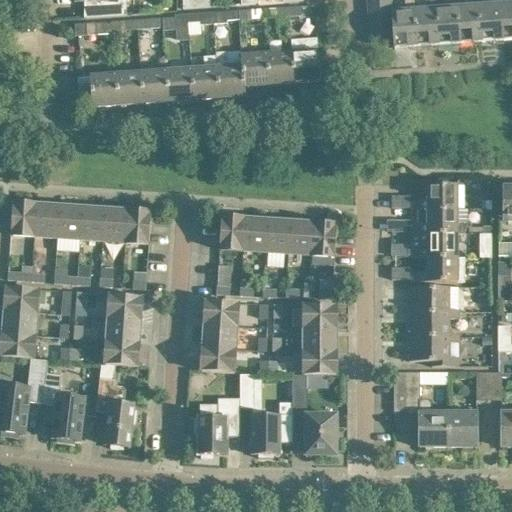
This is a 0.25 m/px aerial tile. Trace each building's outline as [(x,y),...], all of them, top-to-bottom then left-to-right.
[(74,0),(74,3),(86,3),(86,19),(125,15),(125,0),(74,0)] [(393,31),(394,44),(394,49),(416,48),(413,11),(414,11),(413,0),(403,0),(405,12),(391,13),(392,18),(393,31)] [(425,0),(426,10),(414,11),(413,11),(416,48),(437,46),(435,9),(436,9),(435,0),(425,0)] [(446,0),(447,8),(436,9),(435,9),(437,46),(459,45),(457,8),(456,0),(446,0)] [(511,3),(500,5),(502,42),(511,41),(511,3)] [(500,5),(478,6),(480,43),(502,42),(500,5)] [(367,8),(368,20),(392,18),(391,13),(391,6),(367,8)] [(478,6),(457,8),(459,45),(480,43),(478,6)] [(302,8),(289,9),(290,18),(302,17),(302,8)] [(289,9),(264,10),(264,20),(290,18),(289,9)] [(252,11),(238,12),(239,21),(253,20),(252,11)] [(239,21),(238,12),(226,13),(227,22),(239,21)] [(200,15),(187,16),(188,24),(201,23),(200,15)] [(188,24),(187,16),(175,17),(175,20),(176,25),(188,24)] [(368,20),(369,32),(393,31),(392,18),(368,20)] [(175,20),(163,20),(163,32),(176,32),(176,25),(175,20)] [(125,31),(137,30),(137,21),(125,22),(125,31)] [(151,29),(150,21),(137,21),(137,30),(138,30),(146,30),(151,29)] [(95,24),(86,25),(87,37),(96,36),(95,24)] [(87,37),(86,25),(74,26),(75,38),(87,37)] [(370,45),(394,44),(393,31),(369,32),(370,45)] [(290,42),(291,54),(292,54),(294,85),(320,83),(317,40),(290,42)] [(292,54),(291,54),(267,55),(269,87),(294,85),(292,54)] [(241,57),(241,67),(242,67),(244,88),(245,88),(269,87),(267,55),(241,57)] [(241,68),(217,69),(219,100),(246,98),(245,88),(244,88),(242,67),(241,67),(241,68)] [(217,69),(191,71),(193,102),(219,100),(217,69)] [(191,71),(166,73),(168,103),(193,102),(191,71)] [(166,73),(141,74),(143,105),(168,103),(166,73)] [(141,74),(116,76),(118,107),(143,105),(141,74)] [(118,107),(116,76),(90,78),(92,109),(118,107)] [(413,212),(428,212),(428,211),(457,211),(457,186),(427,186),(427,202),(412,202),(412,209),(413,209),(413,212)] [(11,237),(34,239),(36,207),(13,205),(11,237)] [(34,239),(57,240),(59,208),(55,208),(53,207),(50,207),(48,207),(36,207),(34,239)] [(57,240),(80,242),(82,210),(78,209),(76,208),(73,208),(71,209),(59,208),(57,240)] [(465,235),(465,224),(457,224),(457,211),(428,211),(428,212),(413,212),(413,209),(412,209),(412,224),(408,224),(408,222),(399,221),(399,234),(412,234),(412,237),(427,237),(427,235),(457,235),(465,235)] [(80,242),(103,243),(105,211),(101,211),(98,210),(96,210),(94,210),(82,210),(80,242)] [(103,243),(125,245),(127,213),(123,212),(121,211),(119,211),(116,212),(105,211),(103,243)] [(127,213),(125,245),(149,246),(151,214),(127,213)] [(219,251),(243,252),(245,221),(221,219),(219,251)] [(243,252),(265,254),(268,222),(263,222),(261,221),(259,221),(256,221),(245,221),(243,252)] [(265,254),(288,256),(290,224),(286,223),(284,222),(281,222),(279,223),(268,222),(265,254)] [(288,256),(311,257),(313,225),(309,225),(307,224),(304,224),(302,224),(290,224),(288,256)] [(313,225),(311,257),(334,259),(337,227),(313,225)] [(412,260),(427,260),(427,259),(457,259),(457,235),(427,235),(427,237),(427,250),(412,250),(412,257),(412,260)] [(492,247),(480,247),(480,259),(492,259),(492,247)] [(427,259),(427,260),(427,274),(412,274),(412,284),(465,284),(465,259),(457,259),(427,259)] [(8,274),(8,282),(21,283),(22,275),(8,274)] [(31,284),(44,285),(45,277),(32,276),(31,284)] [(54,286),(67,287),(68,278),(55,277),(54,286)] [(497,277),(497,290),(510,290),(510,277),(497,277)] [(77,287),(90,288),(90,280),(77,279),(77,287)] [(99,289),(113,290),(113,282),(100,281),(99,289)] [(133,291),(146,292),(146,284),(133,283),(133,291)] [(7,289),(5,313),(37,315),(39,292),(7,289)] [(217,289),(216,297),(229,297),(230,289),(217,289)] [(409,289),(409,314),(449,314),(449,321),(459,321),(459,311),(449,311),(449,289),(409,289)] [(240,298),(253,299),(253,291),(240,290),(240,298)] [(510,290),(497,290),(497,302),(510,302),(510,290)] [(319,299),(332,300),(332,292),(319,291),(319,299)] [(488,291),(479,291),(479,306),(488,306),(488,291)] [(263,300),(276,300),(276,292),(263,292),(263,300)] [(286,300),(299,300),(299,292),(286,292),(286,300)] [(63,294),(61,317),(70,318),(70,307),(71,294),(63,294)] [(76,308),(84,308),(85,295),(77,295),(76,308)] [(110,297),(108,320),(140,322),(142,299),(110,297)] [(206,303),(204,327),(236,329),(238,305),(206,303)] [(259,320),(267,320),(268,307),(260,307),(259,320)] [(274,320),(282,320),(282,307),(274,307),(274,320)] [(304,307),(304,331),(336,331),(336,307),(304,307)] [(4,324),(3,335),(35,338),(37,315),(5,313),(4,317),(3,319),(3,321),(4,324)] [(409,314),(409,338),(449,338),(449,345),(459,345),(459,335),(449,335),(449,321),(449,314),(409,314)] [(108,320),(107,343),(139,345),(139,341),(140,339),(140,336),(139,334),(140,322),(108,320)] [(61,327),(60,340),(68,341),(69,328),(61,327)] [(204,338),(203,350),(235,352),(236,329),(204,327),(204,331),(203,333),(203,335),(204,338)] [(75,328),(74,341),(82,342),(83,329),(75,328)] [(498,328),(498,341),(511,340),(511,328),(498,328)] [(304,331),(304,353),(336,353),(336,349),(337,346),(337,344),(336,342),(336,331),(304,331)] [(35,338),(3,335),(1,359),(33,361),(35,338)] [(449,338),(409,338),(409,363),(432,363),(432,369),(458,368),(458,359),(449,359),(449,345),(449,338)] [(259,353),(267,354),(267,340),(259,340),(259,353)] [(273,340),(272,353),(280,354),(281,340),(273,340)] [(511,340),(498,341),(498,353),(511,353),(511,340)] [(139,345),(107,343),(105,367),(137,369),(139,345)] [(61,364),(69,364),(70,351),(61,350),(61,364)] [(235,352),(203,350),(201,373),(233,375),(235,352)] [(70,351),(69,364),(78,365),(79,352),(70,351)] [(336,353),(304,353),(304,377),(307,377),(336,377),(336,353)] [(28,404),(42,405),(46,375),(48,362),(30,361),(27,389),(2,386),(0,402),(0,433),(3,434),(2,437),(18,439),(18,436),(24,437),(28,404)] [(260,377),(269,377),(269,364),(260,363),(260,377)] [(269,364),(269,377),(278,377),(278,364),(269,364)] [(447,449),(448,414),(431,414),(431,404),(428,401),(420,401),(420,374),(394,374),(394,414),(419,414),(420,449),(447,449)] [(488,402),(488,374),(477,374),(477,402),(488,402)] [(501,374),(488,374),(488,402),(502,402),(501,374)] [(46,375),(42,405),(56,407),(52,440),(58,440),(58,443),(73,445),(74,442),(80,443),(85,399),(60,396),(62,377),(46,375)] [(240,376),(240,400),(240,410),(255,410),(254,376),(240,376)] [(292,377),(292,417),(292,445),(305,445),(305,457),(336,457),(336,417),(307,417),(307,389),(293,389),(293,378),(307,378),(307,377),(304,377),(292,377)] [(113,388),(114,381),(100,380),(96,414),(109,415),(105,446),(111,447),(110,450),(123,452),(124,448),(129,449),(132,425),(135,426),(137,413),(133,412),(134,407),(123,406),(125,392),(122,389),(113,388)] [(240,400),(218,400),(218,418),(198,418),(198,421),(194,421),(194,437),(198,437),(198,456),(201,456),(201,460),(213,460),(213,456),(218,456),(218,453),(227,453),(227,438),(240,438),(240,410),(240,400)] [(511,448),(511,413),(501,413),(502,449),(511,448)] [(476,414),(448,414),(447,449),(476,449),(476,414)] [(292,445),(292,417),(252,416),(252,456),(258,456),(258,460),(273,460),(274,456),(280,457),(280,445),(292,445)]
